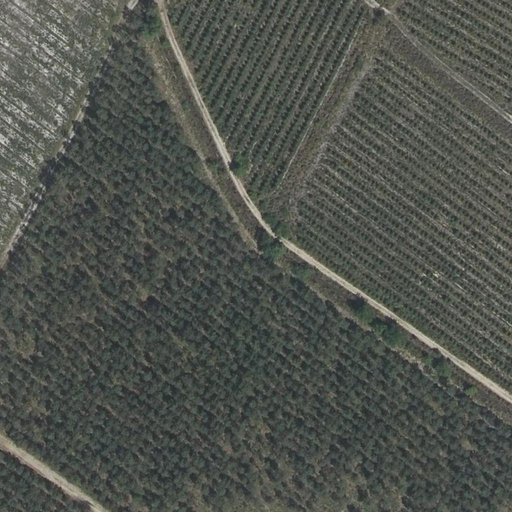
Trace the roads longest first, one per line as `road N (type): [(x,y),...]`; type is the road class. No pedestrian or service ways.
road 1 (track): [(511,399),(276,235),(256,213),(152,0)]
road 2 (track): [(99,511),(0,438)]
